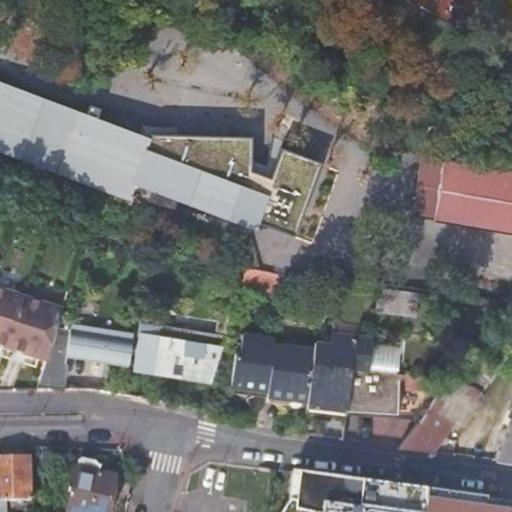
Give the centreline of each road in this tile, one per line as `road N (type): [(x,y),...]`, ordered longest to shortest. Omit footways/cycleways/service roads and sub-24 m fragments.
road 1 (residential): [(174,426),(511,483)]
road 2 (unclassified): [(0,426),(174,426)]
